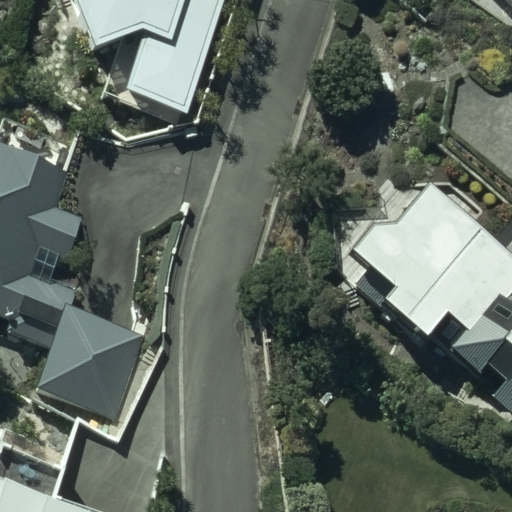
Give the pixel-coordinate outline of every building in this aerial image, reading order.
[(116,54),(97,101),(117,107),(118,102),(183,121),(196,83),(210,87),(239,0),(55,0),(86,68),(116,54)] [(511,0),(501,0),(511,10),(511,0)] [(53,213),(64,178),(60,177),(69,143),(0,124),(0,329),(4,331),(1,340),(46,353),(26,404),(117,449),(161,347),(68,316),(76,294),(49,286),(57,263),(65,266),(79,221),(53,213)] [(364,241),(342,268),(387,305),(378,316),(420,350),(425,344),(472,384),(478,377),(496,391),(487,403),(511,423),(511,299),(509,297),(511,294),(511,269),(422,198),(387,241),(364,241)] [(0,511),(48,511),(58,478),(0,461),(0,511)]
